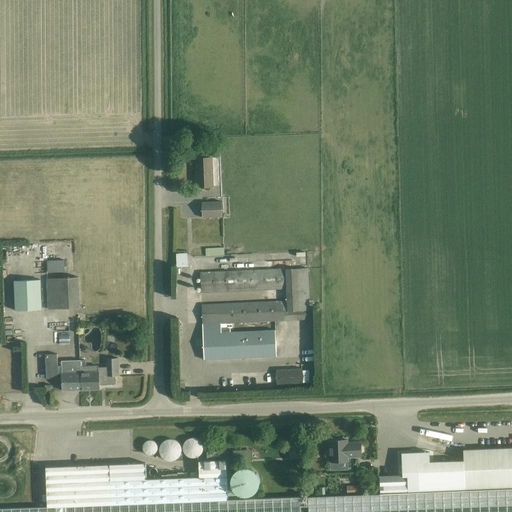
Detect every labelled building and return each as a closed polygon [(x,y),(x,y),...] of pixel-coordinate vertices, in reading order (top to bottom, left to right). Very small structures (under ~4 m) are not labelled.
[(197,186),(213,186),(212,158),(196,158),(197,186)] [(222,217),(222,201),(202,202),(203,217),(222,217)] [(177,265),(188,265),(188,253),(177,253),(177,265)] [(46,261),(47,273),(66,271),(65,259),(46,261)] [(308,268),(200,273),(201,292),(288,288),(289,302),(202,305),(204,359),(277,356),(276,330),(231,332),(231,328),(221,328),(221,322),(309,319),(308,311),(309,311),(308,268)] [(47,278),(48,309),(80,308),(79,277),(47,278)] [(15,310),(42,309),(41,279),(14,280),(15,310)] [(75,316),(65,316),(65,325),(75,325),(75,316)] [(67,338),(77,338),(77,329),(67,329),(67,338)] [(57,354),(46,354),(47,378),(59,377),(59,373),(63,373),(63,390),(82,390),(81,360),(62,360),(62,365),(58,366),(57,354)] [(86,359),(81,360),(82,390),(100,389),(100,385),(116,384),(116,376),(119,376),(118,358),(107,358),(107,368),(99,369),(99,366),(86,367),(86,359)] [(295,369),(277,369),(278,381),(278,384),(303,383),(302,368),(295,369)] [(329,459),(330,459),(330,462),(349,461),(349,457),(361,457),(361,442),(347,443),(347,440),(329,440),(330,452),(329,452),(328,452),(327,452),(327,453),(326,453),(326,454),(326,455),(326,456),(326,457),(327,457),(327,458),(328,458),(329,459)] [(48,507),(0,508),(0,511),(300,511),(301,506),(309,506),(308,511),(511,511),(511,447),(463,450),(464,461),(430,462),(429,452),(402,453),(403,477),(380,478),(380,494),(308,496),(228,499),(227,475),(227,459),(199,461),(199,477),(179,477),(147,479),(146,468),(146,463),(134,463),(110,464),(46,467),(48,507)] [(231,481),(231,482),(231,484),(232,486),(233,489),(234,491),(236,492),(238,494),(240,495),(243,496),(245,496),(248,496),(250,495),(252,494),(255,492),(256,491),(258,489),(259,486),(259,484),(260,481),(259,479),(259,476),(258,475),(258,474),(256,472),(255,470),(252,469),(250,468),(248,467),(245,467),(243,467),(240,468),(238,469),(236,470),(234,472),(233,474),(232,476),(231,479),(231,481)] [(367,480),(356,480),(356,485),(373,485),(373,474),(367,474),(367,480)]
